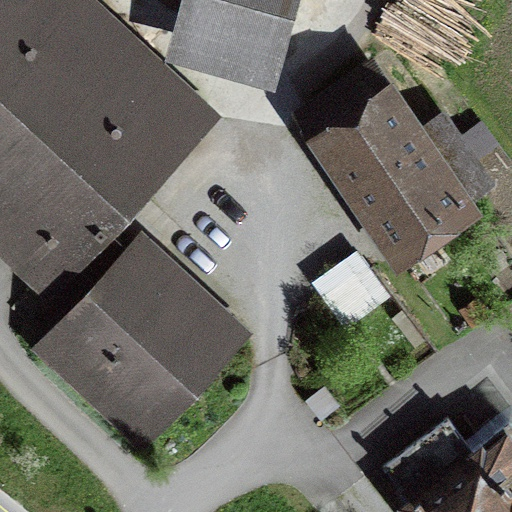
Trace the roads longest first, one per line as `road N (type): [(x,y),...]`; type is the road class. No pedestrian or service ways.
road 1 (unclassified): [(373,0),(280,146),(269,437),(172,511)]
road 2 (track): [(280,146),(104,0)]
road 3 (track): [(0,353),(150,511)]
